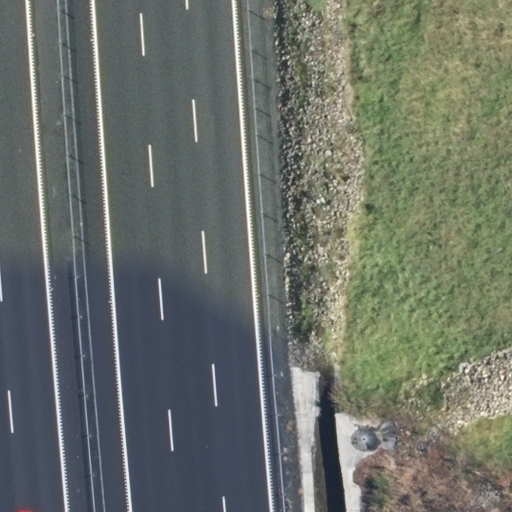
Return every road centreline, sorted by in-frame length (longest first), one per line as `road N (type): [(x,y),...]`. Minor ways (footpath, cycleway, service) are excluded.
road 1 (motorway): [(177,0),(214,511)]
road 2 (motorway): [(25,511),(0,227)]
